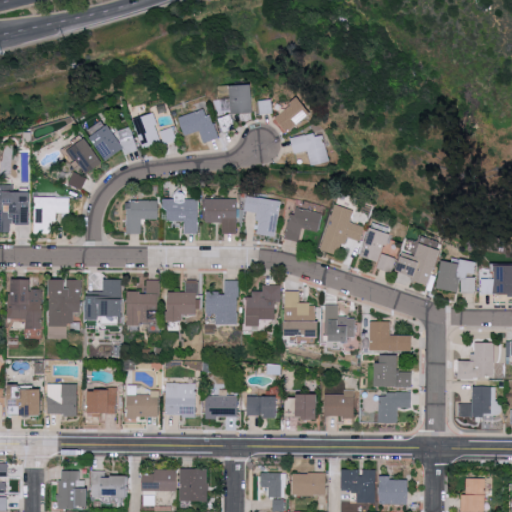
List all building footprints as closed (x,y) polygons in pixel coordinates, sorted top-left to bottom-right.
[(253,112),(252,84),(230,85),(231,113),(253,112)] [(286,132),(313,117),(301,98),(275,114),(286,132)] [(185,135),(200,130),(204,143),(219,138),(208,107),(179,117),(185,135)] [(135,118),(144,148),(177,138),(174,126),(160,130),(154,113),(135,118)] [(91,136),(106,160),(123,150),(126,156),(141,146),(128,126),(117,133),(110,123),(91,136)] [(291,138),(295,154),(308,151),(311,165),(330,161),(323,131),(291,138)] [(86,174),(103,162),(86,137),(69,149),(86,174)] [(70,184),(84,188),(87,176),(73,172),(70,184)] [(31,191),(13,191),(13,184),(0,184),(0,231),(12,232),(12,224),(30,224),(31,191)] [(198,233),(198,199),(186,198),(186,191),(176,191),(176,199),(164,199),(164,208),(168,208),(168,221),(186,221),(185,233),(198,233)] [(282,200),(248,195),(246,211),(258,213),(255,233),(276,237),(282,200)] [(58,212),(70,213),(70,197),(36,196),(35,231),(57,231),(58,212)] [(207,222),(223,222),(223,233),(237,234),(238,198),(207,198),(207,222)] [(159,218),(158,199),(131,200),(131,207),(127,207),(127,233),(142,233),(142,219),(159,218)] [(355,209),(335,203),(322,249),(341,254),(346,236),(361,241),(366,226),(351,222),(355,209)] [(286,238),(299,242),(303,228),(319,232),(323,213),(294,206),(286,238)] [(361,256),(380,261),(378,267),(393,272),(397,257),(384,253),(391,232),(370,226),(361,256)] [(404,252),(397,274),(434,285),(437,277),(433,276),(441,248),(420,242),(416,255),(404,252)] [(474,293),(479,261),(462,258),(461,263),(443,260),(438,288),(460,292),(460,290),(474,293)] [(511,264),(496,265),(496,278),(482,279),(483,294),(511,292),(511,264)] [(33,279),(12,278),(11,318),(28,319),(28,328),(44,329),(45,289),(32,288),(33,279)] [(50,338),(73,338),(73,312),(82,312),(83,279),(52,279),(50,338)] [(123,316),(124,279),(105,279),(105,291),(89,291),(88,319),(101,320),(101,316),(123,316)] [(170,321),(185,320),(185,314),(199,314),(197,279),(186,280),(186,291),(169,292),(170,321)] [(160,280),(147,280),(147,291),(130,291),(130,323),(151,323),(151,309),(160,309),(160,280)] [(218,324),(238,324),(239,280),(225,280),(225,292),(208,292),(208,313),(218,313),(218,324)] [(281,284),(262,284),(262,291),(249,291),(249,325),(262,326),(262,319),(276,319),(276,302),(281,303),(281,284)] [(300,291),(287,290),(286,335),(321,336),(321,320),(317,320),(317,303),(300,303),(300,291)] [(340,304),(326,304),(326,338),(356,339),(356,317),(339,316),(340,304)] [(371,321),(370,350),(412,350),(413,335),(391,334),(391,321),(371,321)] [(505,362),(505,342),(474,342),(474,360),(461,360),(462,378),(496,378),(496,362),(505,362)] [(413,387),(413,372),(400,371),(400,355),(381,354),(381,362),(377,362),(377,386),(413,387)] [(167,415),(195,415),(196,383),(167,382),(167,415)] [(78,415),(79,384),(49,384),(48,414),(78,415)] [(44,414),(43,386),(10,386),(11,415),(44,414)] [(160,387),(128,386),(128,416),(159,417),(160,387)] [(460,403),(459,416),(486,417),(486,413),(502,413),(502,401),(496,400),(497,386),(474,386),(474,404),(460,403)] [(326,394),(326,417),(354,416),(354,389),(344,390),(344,394),(326,394)] [(412,391),(386,392),(386,395),(378,396),(379,423),(399,423),(399,407),(412,407),(412,391)] [(320,394),(299,393),(299,418),(319,418),(320,394)] [(207,417),(239,417),(239,395),(208,395),(207,417)] [(280,416),(279,395),(249,396),(249,417),(280,416)] [(298,412),(298,397),(287,397),(287,412),(298,412)] [(117,413),(117,403),(102,403),(103,414),(117,413)] [(9,478),(9,462),(0,462),(0,492),(7,492),(7,478),(9,478)] [(208,468),(181,468),(182,501),(209,500),(208,468)] [(178,469),(144,469),(144,490),(177,491),(178,469)] [(376,469),(362,469),(344,469),(344,491),(359,491),(359,503),(377,502),(376,469)] [(88,508),(89,480),(80,480),(81,471),(60,470),(59,507),(88,508)] [(106,470),(93,471),(93,497),(129,496),(129,476),(107,476),(106,470)] [(261,487),(269,487),(268,497),(282,498),(283,473),(262,472),(261,487)] [(293,473),(293,495),(328,495),(327,472),(293,473)] [(410,504),(410,479),(391,479),(391,475),(382,475),(381,504),(410,504)] [(486,478),(463,478),(463,510),(486,510),(486,478)] [(0,509),(8,510),(9,497),(0,496),(0,509)] [(284,511),(285,499),(273,498),(273,511),(284,511)]
